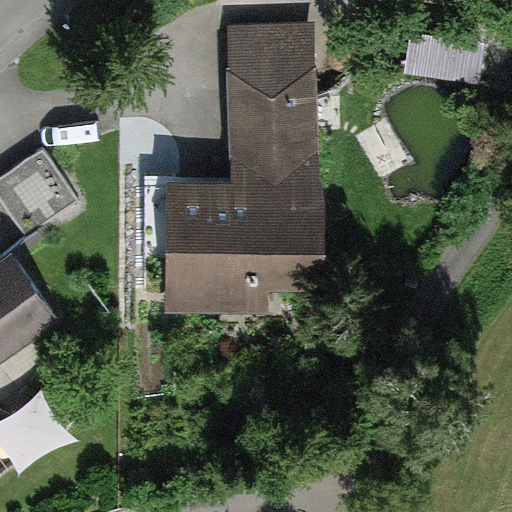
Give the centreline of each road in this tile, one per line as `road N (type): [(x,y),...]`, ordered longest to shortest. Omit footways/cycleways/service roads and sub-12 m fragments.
road 1 (residential): [(511,175),(371,397),(341,497)]
road 2 (residential): [(341,497),(264,496),(204,511)]
